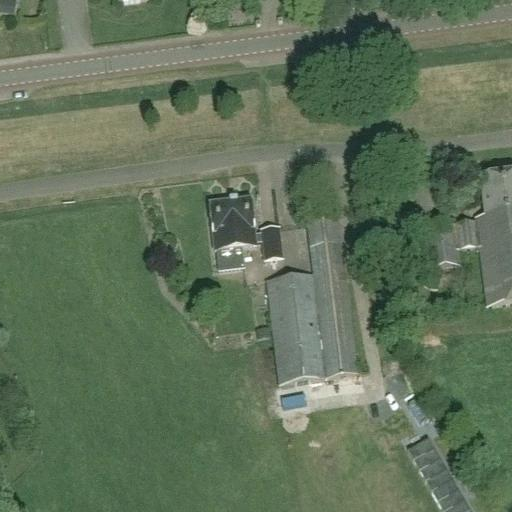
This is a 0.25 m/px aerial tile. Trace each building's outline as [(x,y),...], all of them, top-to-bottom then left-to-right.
[(17,5),(1,3),(0,10),(0,17),(15,19),(17,5)] [(454,224),(423,228),(429,274),(460,270),(458,254),(479,252),(486,311),(511,308),(511,177),(480,182),(485,220),(475,222),(475,225),(455,228),(454,224)] [(251,203),(209,208),(215,255),(256,251),(256,247),(262,246),(265,266),(282,264),(279,232),(261,234),(261,238),(255,238),(251,203)] [(314,281),(267,286),(279,390),(326,384),(326,385),(359,381),(338,225),(307,229),(314,281)] [(407,457),(438,511),(466,511),(428,445),(407,457)]
